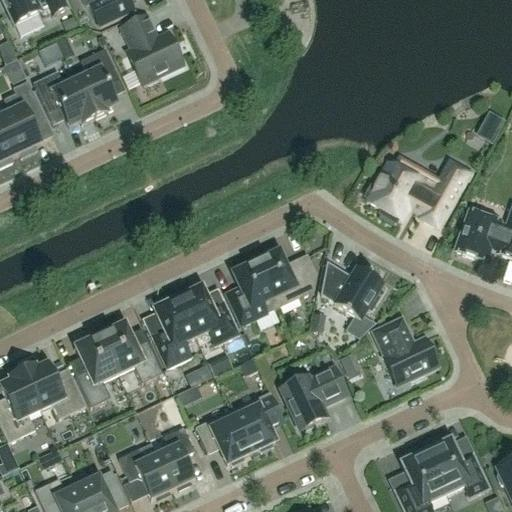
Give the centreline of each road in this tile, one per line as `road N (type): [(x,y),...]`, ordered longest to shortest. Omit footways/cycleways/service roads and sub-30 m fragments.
road 1 (residential): [(0,348),(314,199),(428,276)]
road 2 (residential): [(192,0),(230,86),(0,197)]
road 3 (residential): [(332,450),(472,387)]
road 4 (residential): [(201,511),(332,450)]
